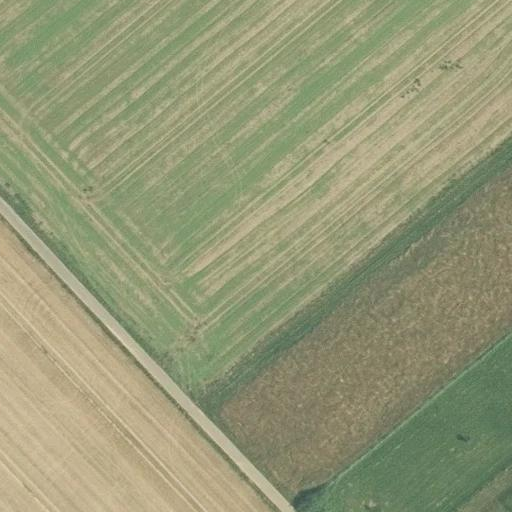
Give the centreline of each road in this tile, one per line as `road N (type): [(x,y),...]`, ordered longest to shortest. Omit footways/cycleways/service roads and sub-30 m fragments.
road 1 (track): [(288,511),(0,207)]
road 2 (track): [(511,155),(197,412)]
